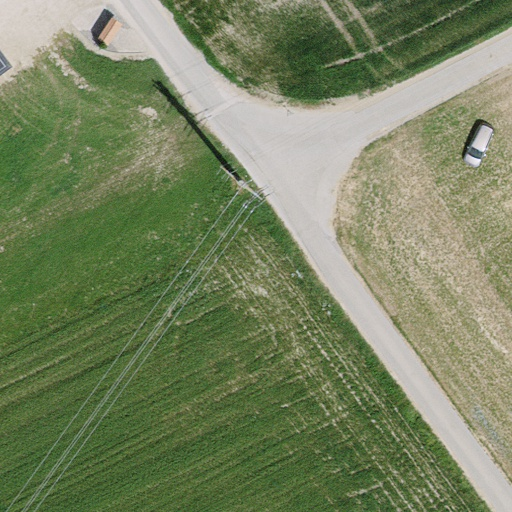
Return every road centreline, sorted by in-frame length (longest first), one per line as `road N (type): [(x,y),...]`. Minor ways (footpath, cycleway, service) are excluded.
road 1 (track): [(511,499),(148,0)]
road 2 (unclassified): [(275,175),(511,54)]
